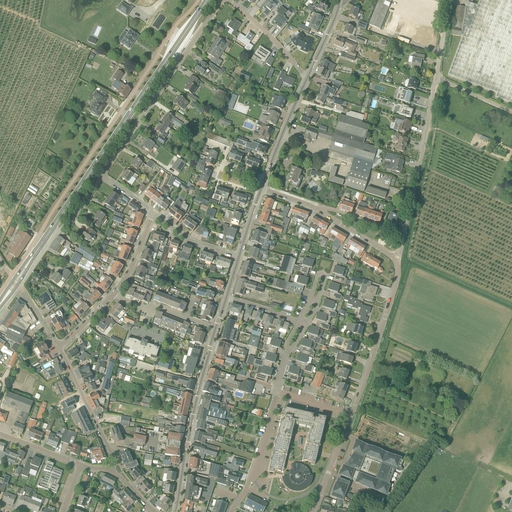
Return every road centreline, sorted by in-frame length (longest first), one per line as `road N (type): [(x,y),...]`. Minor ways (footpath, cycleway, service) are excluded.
road 1 (primary): [(31,257),(207,0)]
road 2 (residential): [(101,176),(222,0)]
road 3 (tertiary): [(175,511),(215,329)]
road 4 (residential): [(351,415),(398,259)]
road 5 (unclassified): [(404,233),(435,78)]
road 6 (residential): [(110,471),(114,462),(58,346)]
